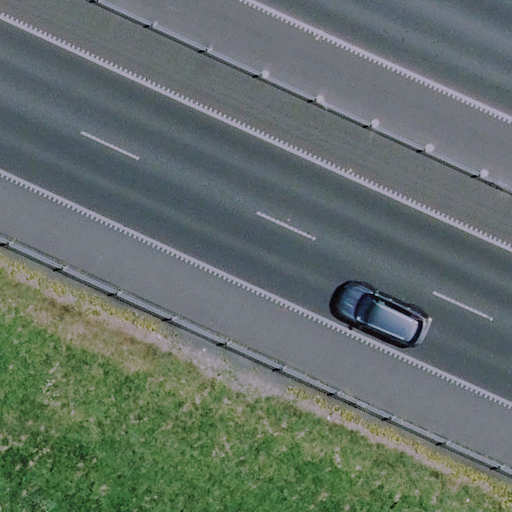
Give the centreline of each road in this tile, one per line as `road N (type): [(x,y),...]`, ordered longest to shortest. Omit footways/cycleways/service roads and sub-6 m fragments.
road 1 (motorway): [(511,332),(0,108)]
road 2 (motorway): [(395,0),(511,50)]
